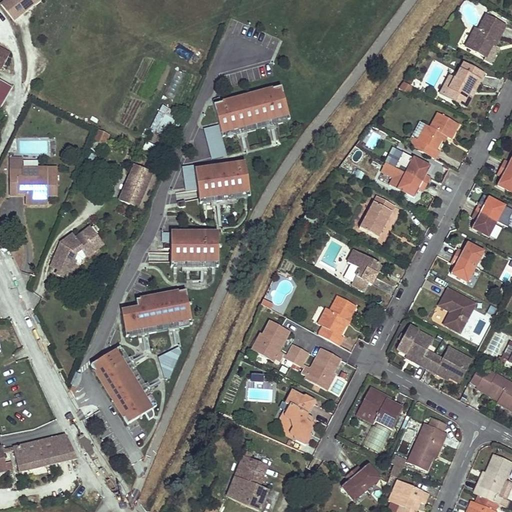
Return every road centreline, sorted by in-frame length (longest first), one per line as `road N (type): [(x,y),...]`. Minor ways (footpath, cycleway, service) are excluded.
road 1 (residential): [(368,360),(511,94)]
road 2 (tertiary): [(0,269),(63,406),(130,511)]
road 3 (residential): [(480,421),(368,360)]
